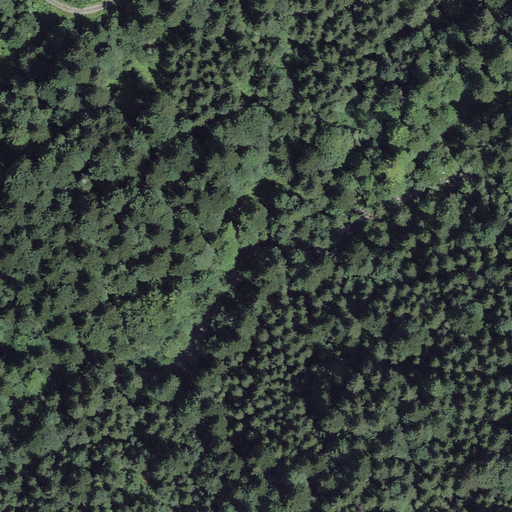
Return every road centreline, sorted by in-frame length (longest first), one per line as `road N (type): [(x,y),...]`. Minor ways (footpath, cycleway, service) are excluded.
road 1 (track): [(0,349),(169,261),(228,222),(260,186),(438,108),(511,100)]
road 2 (track): [(0,368),(66,350),(105,365),(155,441),(158,486),(190,511)]
